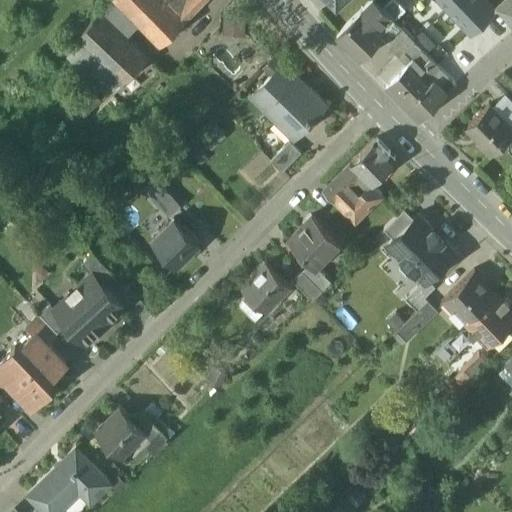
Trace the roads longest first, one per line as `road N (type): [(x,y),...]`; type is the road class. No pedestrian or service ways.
road 1 (residential): [(378,112),(0,494)]
road 2 (secondary): [(281,0),(378,112)]
road 3 (residential): [(416,150),(511,54)]
road 4 (secondary): [(416,150),(511,237)]
